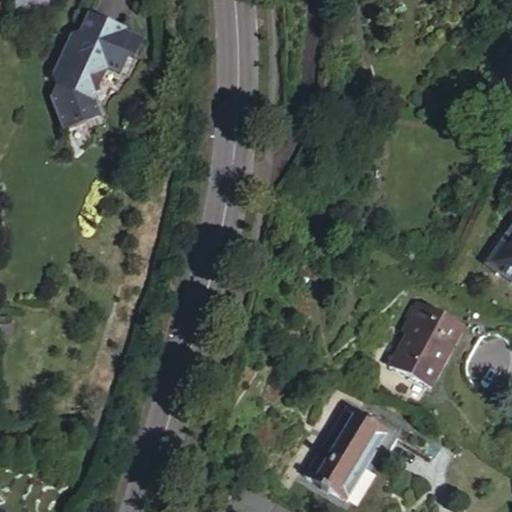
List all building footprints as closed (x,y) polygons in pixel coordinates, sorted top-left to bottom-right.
[(21,0),(22,11),(54,11),(53,0),(21,0)] [(60,84),(52,101),(65,133),(105,118),(98,97),(109,71),(123,77),(133,56),(137,58),(143,40),(125,33),(133,15),(99,0),(97,0),(80,38),(85,45),(79,57),(69,60),(61,63),(56,75),(60,84)] [(67,52),(69,60),(79,57),(85,45),(80,38),(72,39),(67,52)] [(511,228),(487,264),(511,281),(511,228)] [(406,333),(389,365),(429,386),(463,326),(417,302),(401,330),(406,333)] [(3,315),(4,335),(17,335),(16,314),(3,315)] [(348,409),(304,477),(342,500),(362,470),(372,475),(396,439),(348,409)]
